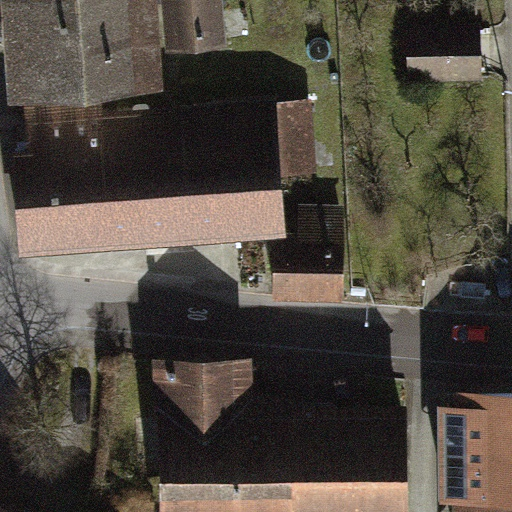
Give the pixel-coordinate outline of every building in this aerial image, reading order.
[(19,0),(23,93),(170,80),(164,0),(19,0)] [(182,0),(186,49),(236,42),(234,0),(182,0)] [(484,46),(420,48),(421,86),(484,85),(484,46)] [(308,112),(37,121),(39,164),(20,165),(23,241),(269,232),(267,176),(310,174),(308,112)] [(339,245),(278,245),(278,296),(339,296),(339,245)] [(250,366),(153,369),(157,511),(413,511),(411,408),(251,414),(250,366)] [(511,511),(511,389),(449,390),(450,511),(511,511)] [(55,511),(0,489),(0,511),(55,511)]
